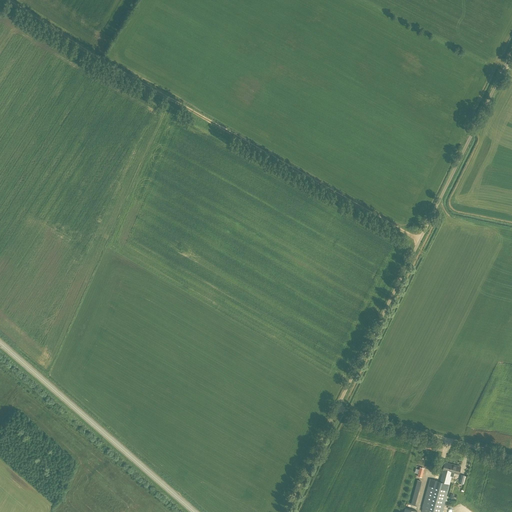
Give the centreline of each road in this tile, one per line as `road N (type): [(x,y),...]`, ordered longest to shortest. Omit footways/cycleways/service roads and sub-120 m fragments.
road 1 (track): [(5,0),(417,240)]
road 2 (unclassified): [(335,408),(511,45)]
road 3 (unclassified): [(335,408),(467,445)]
